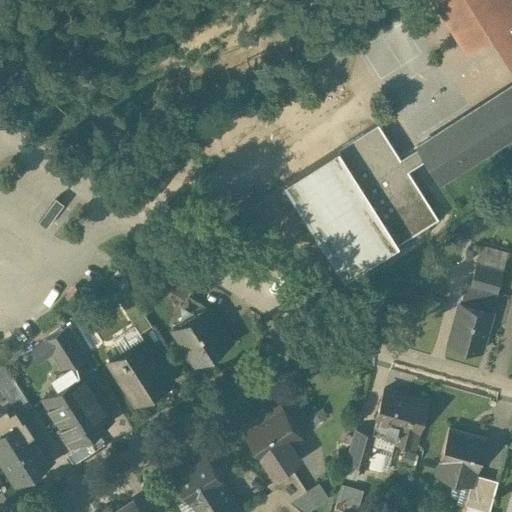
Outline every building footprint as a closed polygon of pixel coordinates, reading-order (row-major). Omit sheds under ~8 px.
[(511,59),(511,85),(417,146),(417,147),(400,157),(407,169),(425,159),(439,181),(511,134),(511,0),(439,0),(469,46),(493,30),(511,59)] [(378,122),(284,181),(344,276),(438,217),(407,169),(400,157),(378,122)] [(160,149),(134,183),(151,196),(178,162),(160,149)] [(63,201),(56,196),(39,219),(46,224),(63,201)] [(502,270),(476,263),(471,284),(470,285),(496,292),(497,292),(502,270)] [(195,284),(168,267),(158,282),(185,299),(195,284)] [(496,292),(470,285),(471,284),(465,282),(460,302),(491,311),(497,292),(496,292)] [(127,285),(115,293),(126,310),(138,302),(127,285)] [(152,324),(138,302),(126,310),(125,310),(139,332),(152,324)] [(460,302),(449,342),(481,351),(492,311),(491,311),(460,302)] [(208,305),(178,324),(186,337),(181,341),(196,364),(231,342),(208,305)] [(86,354),(66,324),(32,346),(40,358),(53,349),(65,367),(86,354)] [(144,336),(111,358),(110,357),(109,358),(137,402),(172,380),(144,336)] [(81,371),(44,395),(74,442),(111,418),(81,371)] [(32,404),(15,377),(2,385),(19,413),(32,404)] [(427,400),(384,388),(376,418),(397,424),(393,440),(395,441),(413,446),(418,430),(419,430),(427,400)] [(280,405),(245,427),(264,457),(275,473),(299,457),(289,441),(299,435),(280,405)] [(24,417),(8,426),(11,431),(0,437),(0,445),(7,456),(3,458),(17,479),(50,458),(24,417)] [(397,424),(376,418),(372,433),(378,435),(375,445),(392,450),(395,441),(393,440),(397,424)] [(486,438),(449,427),(440,460),(441,460),(477,470),(486,438)] [(372,433),(355,429),(347,459),(370,466),(370,465),(375,445),(378,435),(372,433)] [(392,450),(375,445),(370,465),(381,469),(382,469),(386,470),(392,450)] [(223,480),(205,451),(173,471),(183,487),(179,491),(184,499),(190,497),(192,500),(193,500),(198,508),(200,511),(241,511),(222,481),(223,480)] [(477,470),(441,460),(437,473),(471,483),(474,472),(476,473),(477,470)] [(292,467),(267,483),(273,488),(274,488),(289,500),(302,511),(303,510),(290,500),(307,489),(292,467)] [(476,473),(474,472),(471,483),(465,504),(489,510),(497,479),(476,473)] [(339,502),(361,507),(365,486),(343,481),(339,502)] [(289,500),(274,488),(273,488),(244,506),(247,511),(300,511),(302,511),(289,500)] [(143,511),(135,497),(111,511),(143,511)] [(190,497),(184,499),(178,502),(184,511),(192,511),(198,508),(193,500),(192,500),(190,497)]
